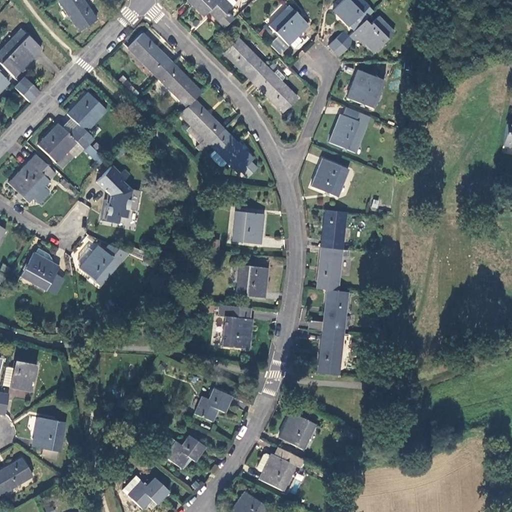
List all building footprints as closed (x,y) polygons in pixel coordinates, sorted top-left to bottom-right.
[(96,20),(83,0),(59,0),(58,1),(79,32),(96,20)] [(208,12),(225,28),(234,19),(227,12),(232,8),(231,7),(237,1),(235,0),(187,0),(203,17),(208,12)] [(350,25),(354,30),(365,19),(373,11),(362,0),(343,0),(333,10),(349,27),(350,25)] [(297,36),(308,24),(289,6),(269,26),(288,45),(289,44),(297,36)] [(359,36),(366,44),(374,52),(395,33),(379,17),(371,25),(359,36)] [(348,36),(354,42),(357,39),(363,46),(366,44),(359,36),(371,25),(365,19),(354,30),(348,36)] [(31,60),(40,49),(20,30),(0,51),(0,53),(19,72),(31,60)] [(329,45),(334,50),(348,36),(344,31),(329,45)] [(128,48),(158,78),(172,63),(142,33),(128,48)] [(297,36),(289,44),(293,48),(301,40),(297,36)] [(348,36),(334,50),(340,56),(354,42),(348,36)] [(224,52),(253,82),(268,68),(239,38),(224,52)] [(172,63),(158,78),(188,107),(195,100),(202,93),(172,63)] [(268,68),(253,82),(283,112),(298,97),(282,81),(274,74),(268,68)] [(274,74),(282,81),(285,78),(278,70),(274,74)] [(385,81),(359,70),(347,98),(374,109),(385,81)] [(0,92),(9,82),(0,73),(0,92)] [(20,83),(34,97),(39,92),(25,78),(20,83)] [(29,103),(34,97),(20,83),(15,88),(29,103)] [(78,124),(73,129),(89,144),(94,139),(87,131),(107,110),(89,93),(68,114),(72,117),(78,124)] [(188,107),(180,115),(191,125),(204,140),(200,143),(196,148),(201,153),(210,144),(224,129),(195,100),(188,107)] [(370,117),(346,107),(343,115),(341,114),(330,142),(355,153),(370,117)] [(72,117),(67,122),(73,129),(78,124),(72,117)] [(67,122),(62,127),(68,134),(73,129),(67,122)] [(59,124),(38,145),(56,163),(70,149),(76,142),(84,149),(100,165),(105,159),(89,144),(73,129),(68,134),(62,127),(59,124)] [(511,124),(507,124),(503,145),(510,146),(511,145),(511,124)] [(204,140),(191,125),(187,130),(200,143),(204,140)] [(254,159),(224,129),(210,144),(239,174),(241,172),(251,162),(254,159)] [(77,156),(84,149),(76,142),(70,149),(77,156)] [(29,203),(34,198),(38,203),(41,203),(51,193),(51,190),(46,186),(50,181),(46,177),(53,170),(37,155),(9,183),(20,193),(17,196),(21,200),(24,197),(29,203)] [(337,197),(349,169),(323,158),(312,187),(337,197)] [(251,162),(241,172),(247,178),(257,168),(251,162)] [(140,191),(131,189),(123,182),(131,175),(126,170),(121,175),(112,167),(97,182),(107,191),(101,220),(116,223),(117,217),(127,219),(129,208),(136,210),(140,191)] [(57,174),(53,170),(46,177),(50,181),(57,174)] [(326,210),(322,248),(343,250),(347,212),(326,210)] [(264,214),(236,212),(233,242),(262,244),(264,214)] [(211,250),(219,251),(220,242),(212,241),(211,250)] [(128,254),(109,245),(104,251),(98,246),(93,251),(81,266),(80,267),(101,285),(128,254)] [(135,246),(131,252),(138,255),(141,248),(135,246)] [(81,266),(93,251),(88,247),(79,259),(79,265),(81,266)] [(39,248),(36,253),(52,263),(53,261),(50,254),(39,248)] [(317,289),(328,290),(338,291),(343,250),(322,248),(317,289)] [(46,291),(47,289),(55,274),(59,267),(52,263),(36,253),(35,252),(21,276),(46,291)] [(11,269),(4,265),(1,270),(8,274),(11,269)] [(265,298),(268,268),(240,265),(237,295),(265,298)] [(55,274),(47,289),(56,295),(65,280),(55,274)] [(324,324),(323,332),(344,334),(348,292),(338,291),(328,290),(324,324)] [(253,319),(250,319),(234,317),(235,305),(219,304),(218,316),(225,316),(222,346),(250,349),(253,319)] [(250,319),(251,307),(235,305),(234,317),(250,319)] [(311,330),(323,332),(324,324),(312,322),(311,330)] [(323,332),(319,374),(339,375),(344,334),(323,332)] [(14,368),(10,387),(33,391),(38,365),(15,360),(14,368)] [(14,368),(6,367),(2,386),(10,387),(14,368)] [(223,412),(231,395),(213,388),(208,399),(201,396),(193,414),(212,421),(217,410),(223,412)] [(1,392),(0,397),(0,414),(4,415),(8,394),(1,392)] [(302,449),(314,423),(290,412),(277,438),(302,449)] [(59,452),(65,422),(37,416),(31,446),(59,452)] [(356,429),(342,423),(338,431),(351,437),(356,429)] [(156,451),(164,457),(175,441),(167,435),(156,451)] [(164,457),(180,468),(187,457),(193,461),(204,447),(188,435),(181,445),(175,441),(164,457)] [(291,454),(276,446),(272,454),(287,461),(291,454)] [(261,471),(269,455),(265,453),(262,454),(256,467),(257,469),(261,471)] [(287,461),(272,454),(270,453),(269,455),(261,471),(258,478),(283,491),(296,465),(300,467),(303,460),(291,454),(287,461)] [(21,457),(0,469),(0,495),(32,476),(21,457)] [(122,490),(127,495),(140,482),(135,476),(122,490)] [(154,503),(167,490),(155,478),(145,486),(140,482),(127,495),(140,508),(150,498),(154,503)] [(262,511),(266,507),(244,491),(229,511),(262,511)]
